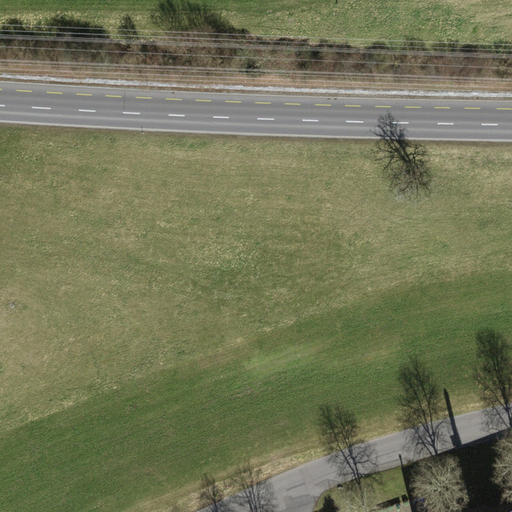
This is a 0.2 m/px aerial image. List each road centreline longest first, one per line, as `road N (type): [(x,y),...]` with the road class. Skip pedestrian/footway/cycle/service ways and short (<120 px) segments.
road 1 (tertiary): [(0,105),(511,125)]
road 2 (residential): [(511,416),(284,487),(230,511)]
